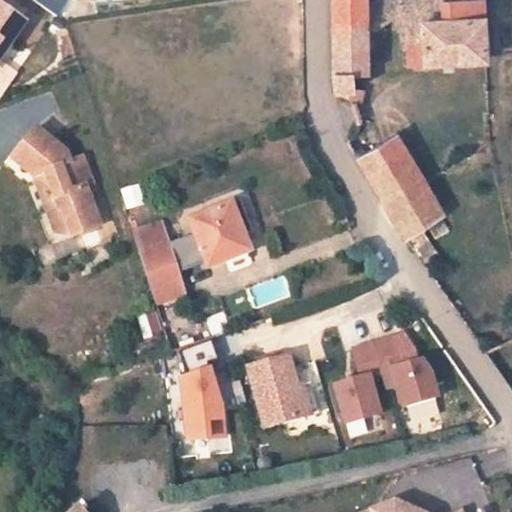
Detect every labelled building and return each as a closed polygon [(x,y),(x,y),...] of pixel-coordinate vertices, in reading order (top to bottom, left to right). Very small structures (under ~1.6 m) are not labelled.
[(0,0),(0,60),(30,19),(2,0),(0,0)] [(336,0),(335,35),(369,39),(370,0),(336,0)] [(439,31),(439,12),(485,8),(484,0),(394,0),(397,33),(439,31)] [(490,67),(485,8),(439,12),(439,31),(397,33),(401,75),(490,67)] [(366,79),(369,39),(335,35),(335,99),(353,99),(352,80),(366,79)] [(72,149),(42,124),(17,155),(40,174),(46,172),(49,180),(43,182),(53,210),(67,205),(78,232),(106,222),(91,183),(98,181),(88,154),(76,159),(72,149)] [(398,140),(360,162),(407,248),(445,224),(427,190),(398,140)] [(46,172),(40,174),(43,182),(49,180),(46,172)] [(258,232),(247,201),(197,219),(214,268),(255,253),(248,235),(258,232)] [(67,205),(53,210),(60,229),(78,232),(67,205)] [(177,251),(148,261),(164,311),(194,301),(177,251)] [(157,310),(137,315),(142,337),(162,333),(157,310)] [(171,336),(177,352),(213,339),(207,323),(171,336)] [(393,335),(345,347),(352,375),(331,380),(345,437),(366,431),(363,418),(381,413),(371,372),(386,368),(396,408),(438,397),(427,353),(399,360),(393,335)] [(252,367),(268,428),(311,417),(294,355),(252,367)] [(208,419),(222,417),(215,364),(175,369),(184,441),(210,438),(208,419)] [(511,511),(511,481),(486,481),(486,511),(511,511)] [(61,511),(93,511),(84,501),(76,511),(62,511),(61,511)] [(383,506),(384,510),(389,511),(392,511),(395,505),(391,503),(383,506)]
